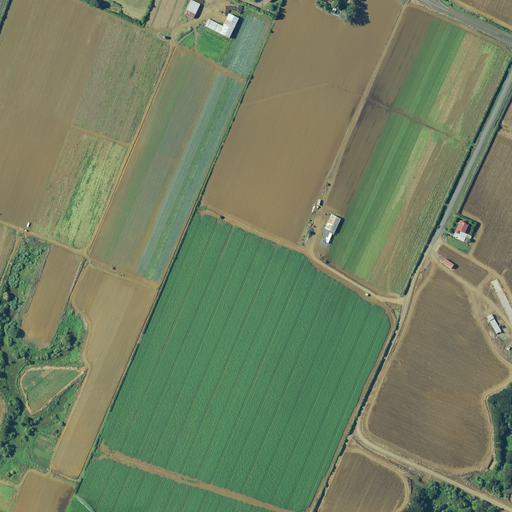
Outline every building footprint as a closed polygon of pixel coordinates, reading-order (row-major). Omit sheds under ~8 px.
[(200,4),(191,0),(190,0),(186,10),(187,10),(185,14),(193,18),(200,4)] [(238,18),(229,13),(222,26),(208,19),(205,26),(229,38),(238,18)] [(340,219),(331,214),(325,228),(334,233),(340,219)] [(469,225),(460,221),(452,237),(466,243),(468,239),(470,240),(471,236),(465,233),(469,225)] [(454,264),(445,258),(442,262),(450,268),(454,264)] [(488,323),(490,322),(496,334),(501,331),(491,314),(486,317),(488,320),(487,321),(488,323)]
